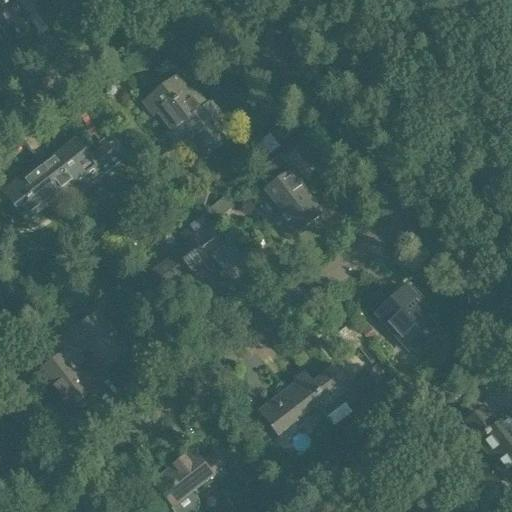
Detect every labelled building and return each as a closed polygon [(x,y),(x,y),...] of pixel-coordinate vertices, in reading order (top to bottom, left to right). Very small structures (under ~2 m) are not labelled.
[(35,7),(30,0),(0,0),(0,26),(11,41),(5,46),(7,48),(29,31),(25,26),(31,21),(29,19),(39,12),(35,7)] [(179,127),(206,106),(193,89),(187,93),(176,80),(149,101),(173,132),(179,127)] [(206,106),(179,127),(194,146),(190,149),(200,162),(231,138),(221,124),(225,121),(211,102),(206,106)] [(107,147),(91,159),(76,140),(52,159),(56,165),(45,173),(61,194),(69,203),(121,163),(107,144),(106,145),(107,147)] [(61,194),(45,173),(41,167),(39,165),(3,193),(25,222),(61,194)] [(294,170),(265,192),(281,213),(272,220),(288,241),(321,216),(297,185),(302,181),(294,170)] [(186,187),(183,196),(193,199),(196,189),(186,187)] [(197,188),(193,202),(204,206),(208,192),(197,188)] [(216,203),(209,209),(218,221),(226,215),(216,203)] [(186,245),(174,254),(150,273),(164,292),(189,273),(208,297),(225,283),(198,248),(217,233),(202,214),(177,234),(186,245)] [(375,316),(400,343),(408,335),(417,345),(435,329),(425,319),(429,315),(405,289),(375,316)] [(98,314),(75,331),(72,328),(63,335),(79,357),(89,350),(104,370),(127,352),(98,314)] [(349,318),(334,329),(352,354),(367,343),(349,318)] [(369,325),(362,330),(369,340),(376,335),(369,325)] [(51,345),(60,357),(41,372),(70,409),(91,392),(74,370),(84,362),(79,357),(63,335),(51,345)] [(295,384),(314,410),(322,419),(343,403),(347,407),(358,399),(334,367),(313,383),(304,372),(292,381),(295,384)] [(314,410),(295,384),(257,413),(277,439),(314,410)] [(511,418),(511,416),(498,426),(484,409),(464,424),(497,467),(503,463),(511,475),(511,418)] [(211,456),(202,463),(193,452),(152,485),(163,500),(157,505),(162,511),(168,511),(171,510),(172,511),(195,511),(196,511),(197,507),(197,502),(195,498),(192,494),(212,478),(217,483),(226,476),(211,456)] [(245,486),(256,478),(245,464),(234,472),(245,486)] [(292,477),(284,483),(292,494),(300,488),(292,477)] [(440,511),(432,501),(418,511),(440,511)]
